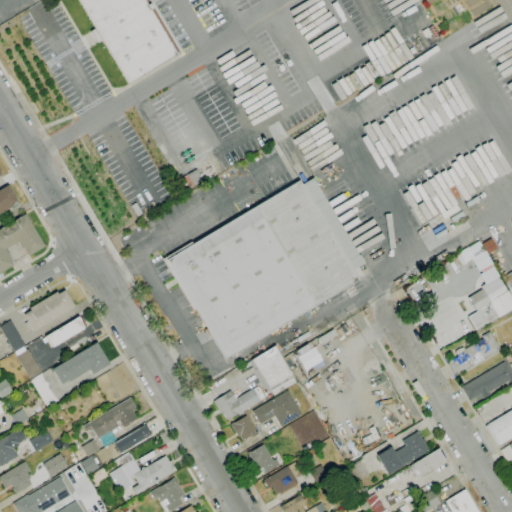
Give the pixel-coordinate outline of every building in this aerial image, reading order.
[(145,0),(148,5),(150,3),(153,7),(150,9),(177,54),(128,84),(102,40),(97,43),(90,31),(95,29),(77,0),(145,0)] [(225,359),(212,337),(210,339),(204,330),(207,328),(195,309),(193,311),(162,259),(191,241),(192,244),(298,180),(301,185),(312,178),(359,256),(360,255),(364,263),(352,271),(357,280),(225,359)] [(0,189),(8,185),(17,201),(12,204),(13,206),(0,213),(0,189)] [(0,271),(0,229),(25,214),(44,246),(28,256),(23,248),(22,249),(17,242),(5,249),(9,256),(8,256),(13,264),(0,271)] [(511,288),(510,290),(502,278),(511,272),(511,288)] [(511,309),(498,317),(491,305),(477,312),(468,296),(482,289),(480,286),(497,277),(499,280),(500,279),(506,291),(507,291),(511,299),(511,309)] [(30,333),(24,323),(27,322),(23,315),(30,311),(29,308),(56,292),(58,294),(64,290),(74,307),(30,333)] [(52,347),(49,341),(44,344),(42,340),(45,338),(44,337),(78,316),(81,320),(79,321),(83,328),(52,347)] [(14,352),(0,328),(0,326),(10,320),(25,345),(14,352)] [(344,333),(340,327),(345,323),(349,330),(344,333)] [(454,377),(446,363),(457,356),(455,352),(463,347),(464,349),(482,338),(481,336),(489,331),(500,349),(454,377)] [(61,384),(52,369),(96,342),(109,364),(92,375),(89,369),(69,382),(68,380),(61,384)] [(306,376),(292,353),(310,342),(313,347),(314,347),(322,360),(321,360),(324,365),(306,376)] [(273,395),(270,390),(267,392),(254,370),(256,368),(256,367),(253,369),(250,363),(252,362),(251,360),(274,346),(295,382),(273,395)] [(30,379),(16,356),(27,349),(41,372),(30,379)] [(469,400),(461,387),(506,360),(508,365),(511,363),(511,364),(511,381),(510,383),(508,381),(489,392),(491,394),(482,399),(479,394),(469,400)] [(47,407),(30,380),(41,374),(58,401),(47,407)] [(1,398),(0,396),(0,381),(5,379),(12,392),(1,398)] [(228,420),(223,412),(220,413),(212,401),(230,390),(233,395),(234,394),(236,398),(253,389),(260,401),(228,420)] [(280,427),(274,416),(259,425),(252,411),(288,390),(301,414),(280,427)] [(104,447),(98,438),(97,438),(92,430),(90,431),(89,430),(85,432),(82,426),(130,397),(136,407),(135,408),(136,410),(133,412),(137,419),(123,427),(119,420),(115,423),(117,426),(110,431),(116,440),(104,447)] [(0,428),(0,401),(2,400),(8,409),(0,413),(0,426),(1,428),(0,428)] [(496,446),(485,426),(487,425),(486,424),(511,408),(511,437),(499,445),(496,446)] [(16,425),(10,416),(22,409),(27,418),(16,425)] [(320,423),(313,410),(302,416),(309,429),(320,423)] [(239,436),(238,437),(231,424),(245,416),(255,432),(256,431),(258,434),(252,437),(251,435),(242,441),(239,436)] [(120,454),(114,444),(143,426),(142,424),(144,423),(151,435),(143,440),(120,454)] [(0,466),(0,439),(19,428),(21,431),(23,431),(25,435),(24,437),(25,438),(21,441),(22,441),(18,444),(18,445),(13,449),(17,455),(0,466)] [(34,451),(28,441),(46,431),(52,440),(34,451)] [(388,475),(376,455),(390,447),(394,452),(405,446),(402,441),(417,431),(422,439),(423,439),(425,442),(424,442),(429,451),(388,475)] [(87,457),(81,447),(93,440),(99,450),(87,457)] [(511,458),(506,462),(499,451),(511,443),(511,458)] [(265,473),(262,467),(260,469),(257,464),(255,466),(247,453),(262,444),(272,461),(276,459),(279,465),(265,473)] [(422,477),(413,463),(438,448),(446,462),(422,477)] [(49,477),(41,464),(59,453),(67,466),(49,477)] [(136,495),(132,488),(138,484),(133,476),(130,478),(133,483),(119,492),(108,474),(122,465),(121,464),(116,467),(113,461),(118,458),(119,460),(130,454),(140,470),(141,470),(140,468),(143,467),(144,468),(157,460),(156,458),(160,456),(161,458),(165,455),(168,462),(170,461),(176,470),(136,495)] [(79,463),(91,456),(99,469),(87,476),(79,463)] [(357,481),(349,466),(359,460),(368,475),(357,481)] [(16,493),(14,493),(12,489),(13,487),(11,484),(5,488),(0,480),(0,475),(25,461),(30,470),(26,472),(30,478),(28,479),(31,484),(16,493)] [(276,495),(271,487),(268,489),(263,480),(287,466),(294,462),(302,474),(295,478),(298,483),(279,494),(279,493),(276,495)] [(315,483),(309,472),(320,465),(327,476),(315,483)] [(70,495),(41,511),(17,511),(12,503),(25,496),(25,495),(27,494),(28,496),(59,477),(70,495)] [(167,511),(165,511),(159,502),(160,502),(157,498),(154,500),(150,492),(174,477),(184,495),(179,498),(182,503),(167,511)] [(451,511),(445,501),(464,489),(477,511),(451,511)] [(425,511),(420,511),(414,500),(431,490),(439,504),(425,511)] [(282,511),(279,506),(300,494),(303,500),(304,499),(306,501),(304,502),(305,503),(301,506),(304,511),(315,506),(318,511),(282,511)] [(81,511),(56,511),(75,501),(81,511)]
